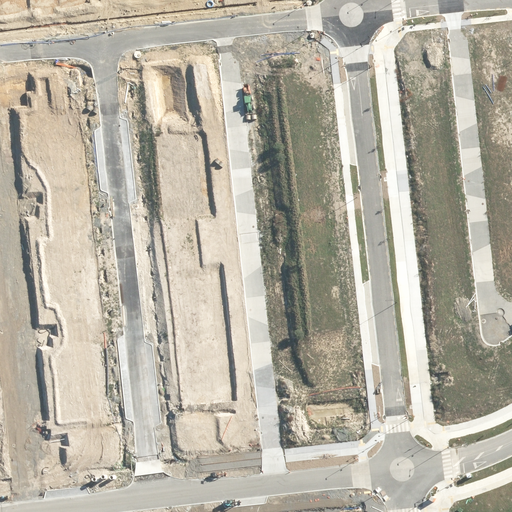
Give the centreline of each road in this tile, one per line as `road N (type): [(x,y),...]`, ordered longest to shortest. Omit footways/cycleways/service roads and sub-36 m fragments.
road 1 (residential): [(153,496),(101,40)]
road 2 (residential): [(226,26),(278,482)]
road 3 (tertiary): [(400,444),(353,41)]
road 4 (residential): [(451,2),(483,282),(497,306),(511,309)]
road 5 (residential): [(0,271),(25,511)]
road 6 (tertiary): [(153,496),(25,511)]
road 7 (tertiary): [(278,482),(153,496)]
road 8 (residential): [(101,40),(226,26)]
